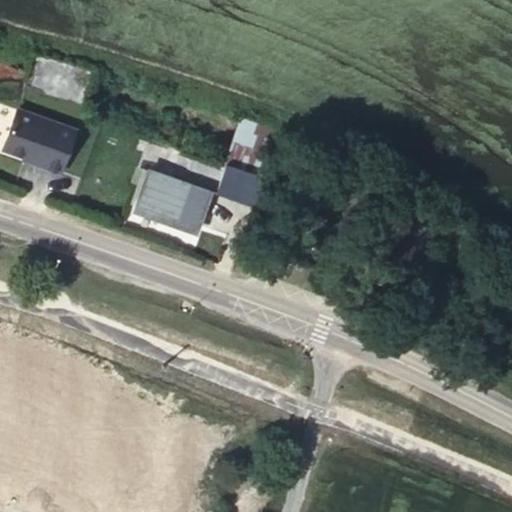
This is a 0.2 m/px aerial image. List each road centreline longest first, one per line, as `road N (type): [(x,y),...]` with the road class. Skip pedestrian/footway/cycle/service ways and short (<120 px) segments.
road 1 (secondary): [(337,335),(0,218)]
road 2 (secondary): [(511,417),(337,335)]
road 3 (unclassified): [(337,335),(284,511)]
